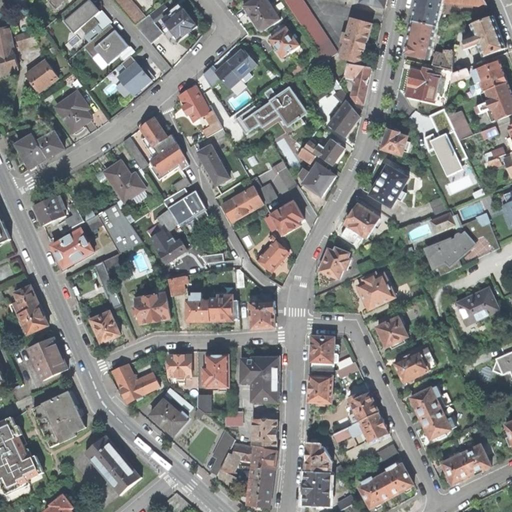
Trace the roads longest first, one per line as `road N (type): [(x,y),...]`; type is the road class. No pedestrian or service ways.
road 1 (residential): [(297,300),(370,140),(402,0)]
road 2 (residential): [(439,510),(357,331),(295,323)]
road 3 (residential): [(161,97),(251,264),(297,300)]
road 4 (residential): [(88,370),(156,341),(295,335)]
road 5 (secondary): [(88,370),(10,192)]
road 6 (residential): [(161,97),(10,192)]
road 7 (residential): [(283,511),(295,335)]
road 8 (secondary): [(182,473),(107,407),(88,370)]
road 9 (residential): [(208,0),(223,22),(220,37),(161,97)]
